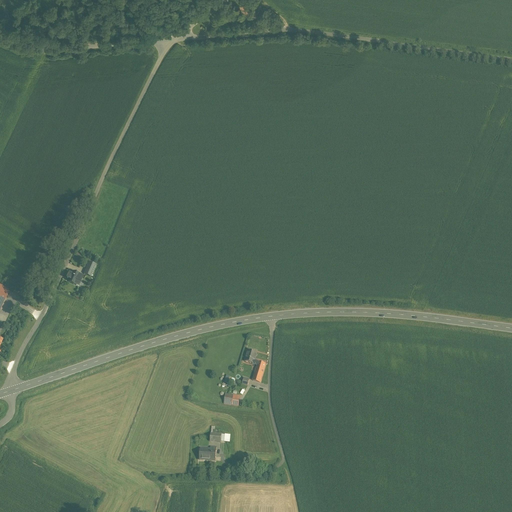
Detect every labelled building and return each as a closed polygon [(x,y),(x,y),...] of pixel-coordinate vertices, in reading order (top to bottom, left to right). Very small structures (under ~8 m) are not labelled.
[(95,266),(89,263),(84,274),(91,277),(95,266)] [(83,278),(72,273),(68,282),(76,286),(78,282),(80,283),(83,278)] [(257,354),(248,351),(245,362),(257,366),(258,363),(255,362),(257,354)] [(266,365),(258,363),(257,366),(253,381),(260,383),(266,365)] [(224,404),(232,405),(233,401),(233,397),(225,397),(224,404)] [(222,435),(211,434),(210,442),(221,443),(222,435)] [(210,450),(200,449),(200,460),(216,461),(217,447),(211,447),(210,450)]
